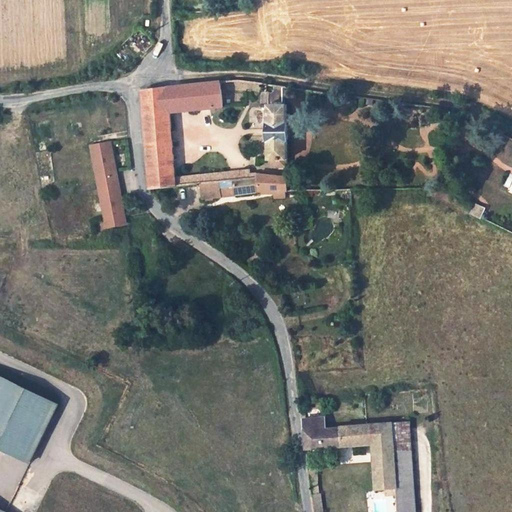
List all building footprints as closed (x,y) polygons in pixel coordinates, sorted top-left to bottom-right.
[(182,86),(184,111),(223,107),(221,91),(245,91),(246,80),(239,79),(182,86)] [(246,80),(245,91),(264,92),(265,83),(246,80)] [(270,93),(269,92),(269,105),(283,105),(284,86),(273,84),(273,91),(270,93)] [(180,86),(167,88),(170,113),(184,111),(182,86),(180,86)] [(142,91),(150,188),(187,185),(186,177),(186,176),(176,177),(170,113),(167,88),(142,91)] [(283,105),(269,105),(269,167),(287,167),(286,105),(283,105)] [(111,143),(91,147),(105,221),(125,217),(121,194),(118,195),(115,178),(117,177),(115,163),(112,164),(112,160),(114,159),(111,143)] [(258,178),(258,173),(248,174),(248,171),(220,174),(221,182),(234,180),(258,178)] [(274,191),(286,191),(287,190),(287,176),(257,173),(258,173),(258,178),(259,192),(274,191)] [(221,182),(220,174),(201,175),(202,183),(219,182),(221,182)] [(187,185),(200,184),(202,183),(201,175),(186,177),(187,185)] [(235,194),(259,192),(258,178),(234,180),(235,194)] [(219,182),(220,197),(235,196),(235,194),(234,180),(221,182),(219,182)] [(202,199),(220,197),(219,182),(202,183),(200,184),(202,199)] [(286,199),(286,191),(274,191),(274,199),(286,199)] [(479,216),(480,216),(483,208),(477,205),(473,213),(479,216)] [(58,405),(0,376),(0,447),(30,462),(58,405)] [(325,417),(303,419),(307,449),(372,445),(373,464),(394,463),(392,424),(340,427),(340,428),(326,429),(325,417)] [(396,488),(397,494),(398,511),(415,511),(410,422),(392,424),(394,463),(396,488)] [(376,490),(385,489),(396,488),(394,463),(373,464),(376,490)] [(310,479),(318,478),(317,467),(309,468),(310,479)] [(310,479),(312,494),(320,493),(318,478),(310,479)] [(323,511),(320,493),(312,494),(315,511),(323,511)]
